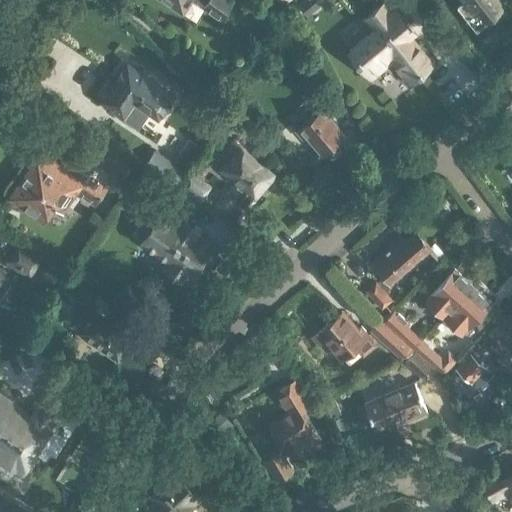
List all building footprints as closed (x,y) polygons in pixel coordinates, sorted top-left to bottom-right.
[(232,0),(162,0),(183,13),(191,0),(194,0),(221,18),(232,0)] [(391,9),(384,0),(382,0),(362,17),(372,28),(346,50),(370,80),(392,63),(409,84),(435,62),(413,36),(417,32),(396,6),(391,9)] [(509,1),(507,0),(457,0),(460,3),(457,6),(476,30),(488,21),(486,19),(509,1)] [(279,37),(293,55),(310,39),(296,23),(279,37)] [(171,96),(125,64),(100,100),(105,104),(106,109),(113,114),(117,113),(122,116),(132,101),(156,118),(171,96)] [(316,67),(304,76),(322,97),(334,87),(316,67)] [(299,103),(310,116),(294,128),(302,138),(306,135),(321,153),(345,133),(330,115),(334,111),(326,102),(324,104),(313,91),(299,103)] [(232,131),(241,121),(235,115),(232,118),(228,115),(221,122),(232,131)] [(251,195),(271,173),(232,139),(220,153),(227,159),(219,167),(251,195)] [(141,168),(133,162),(108,145),(97,161),(121,178),(126,172),(134,178),(141,168)] [(154,148),(143,165),(174,185),(185,168),(154,148)] [(63,167),(41,151),(10,196),(41,218),(51,203),(60,209),(73,191),(94,205),(105,189),(66,162),(63,167)] [(190,171),(179,187),(201,202),(211,186),(190,171)] [(149,183),(138,176),(119,204),(131,212),(149,183)] [(155,181),(144,198),(156,206),(167,189),(155,181)] [(151,227),(146,223),(138,235),(143,238),(142,240),(169,259),(164,265),(183,277),(187,271),(190,272),(198,260),(204,263),(216,245),(197,232),(200,228),(181,216),(179,219),(168,212),(163,218),(159,215),(151,227)] [(388,281),(427,247),(414,232),(403,241),(400,238),(372,262),(384,276),(378,281),(383,287),(389,282),(388,281)] [(248,237),(236,248),(263,274),(279,258),(248,237)] [(435,241),(427,248),(438,260),(445,253),(435,241)] [(40,257),(18,243),(6,261),(22,272),(23,270),(29,274),(40,257)] [(0,297),(11,281),(3,276),(7,271),(0,266),(0,297)] [(443,317),(444,316),(449,310),(472,285),(453,268),(424,299),(443,317)] [(100,291),(76,275),(66,291),(89,307),(100,291)] [(378,281),(376,279),(364,289),(381,309),(393,298),(383,287),(378,281)] [(443,317),(461,333),(490,302),(472,285),(443,317)] [(83,304),(69,324),(77,329),(75,332),(118,362),(136,336),(93,306),(91,310),(83,304)] [(413,348),(422,339),(409,326),(411,324),(394,308),(383,320),(413,348)] [(356,330),(341,312),(312,336),(319,345),(326,339),(341,357),(355,346),(363,356),(377,343),(362,325),(360,326),(356,330)] [(491,322),(485,329),(488,332),(487,333),(494,338),(486,347),(502,362),(503,360),(505,363),(504,364),(511,371),(511,370),(511,318),(506,312),(495,325),(491,322)] [(413,348),(383,320),(380,318),(369,329),(399,358),(415,349),(413,348)] [(422,339),(413,348),(415,349),(415,350),(432,365),(443,374),(457,358),(448,349),(441,356),(422,339)] [(432,365),(415,350),(404,361),(422,377),(432,365)] [(470,352),(451,374),(466,388),(485,366),(470,352)] [(313,402),(298,377),(275,391),(287,412),(268,423),(284,451),(301,441),(307,451),(321,443),(301,409),(313,402)] [(363,401),(375,429),(395,421),(396,424),(427,412),(414,380),(363,401)] [(17,401),(0,390),(0,455),(22,469),(56,413),(37,402),(29,414),(15,405),(17,401)] [(209,404),(214,401),(209,393),(204,396),(209,404)] [(331,416),(338,413),(340,409),(335,397),(325,401),(331,416)] [(221,412),(215,418),(226,429),(233,423),(221,412)] [(172,435),(160,457),(173,464),(184,442),(189,433),(178,426),(173,436),(172,435)] [(278,478),(292,470),(279,450),(266,458),(278,478)] [(511,470),(483,488),(488,497),(505,488),(511,499),(511,470)] [(182,479),(175,472),(144,500),(155,511),(183,511),(206,491),(189,473),(182,479)]
